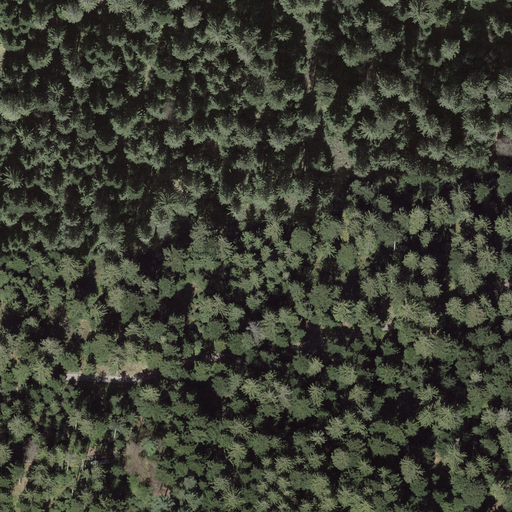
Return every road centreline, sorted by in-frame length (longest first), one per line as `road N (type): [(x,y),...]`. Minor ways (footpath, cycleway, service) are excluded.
road 1 (track): [(0,455),(70,459),(134,451),(286,391),(385,407),(511,478)]
road 2 (track): [(0,374),(124,374),(217,359),(330,339),(511,285)]
road 3 (track): [(0,68),(109,0)]
